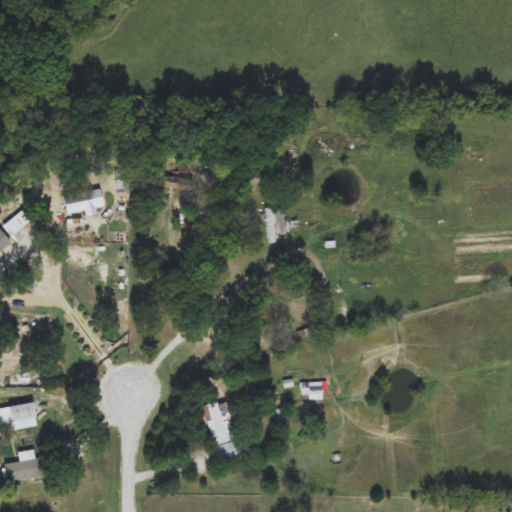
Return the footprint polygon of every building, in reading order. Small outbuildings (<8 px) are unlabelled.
[(158,186),(158,178),(181,178),(181,186),(158,186)] [(65,214),(62,196),(99,191),(102,209),(65,214)] [(275,218),(282,217),(284,243),(267,244),(264,209),(274,208),(275,218)] [(29,220),(5,244),(0,238),(0,226),(2,228),(20,211),(29,220)] [(236,440),(218,445),(207,407),(225,401),(236,440)] [(35,427),(11,430),(10,424),(0,424),(0,408),(32,405),(35,427)] [(238,456),(209,462),(207,450),(235,444),(238,456)] [(6,482),(4,465),(19,462),(17,453),(32,451),(34,459),(50,456),(53,475),(6,482)]
